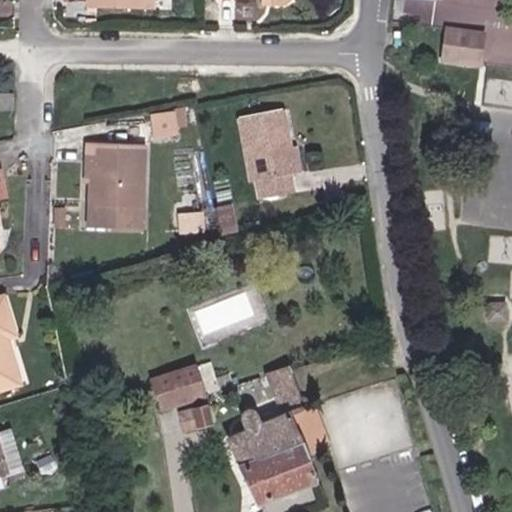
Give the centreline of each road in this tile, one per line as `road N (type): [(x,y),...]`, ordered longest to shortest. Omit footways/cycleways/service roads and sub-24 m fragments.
road 1 (unclassified): [(471,511),(407,254),(384,45)]
road 2 (residential): [(384,45),(42,49)]
road 3 (unknown): [(42,49),(35,184)]
